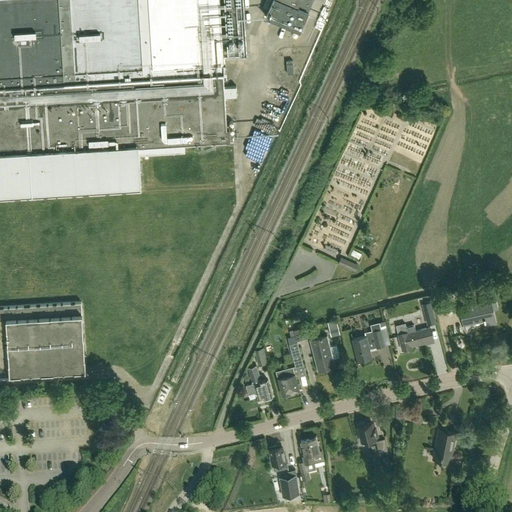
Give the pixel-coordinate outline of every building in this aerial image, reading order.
[(0,0),(0,375),(10,375),(10,374),(86,369),(82,313),(81,301),(0,306),(0,192),(141,184),(139,153),(185,151),(184,143),(227,141),(225,101),(230,100),(230,96),(236,96),(236,86),(224,87),(223,72),(224,72),(224,61),(222,61),(218,0),(0,0)] [(245,54),(241,0),(222,0),(226,55),(245,54)] [(272,0),(265,17),(299,31),(307,11),(311,0),(272,0)] [(320,248),(334,253),(336,247),(322,242),(320,248)] [(350,245),(347,252),(356,256),(359,249),(350,245)] [(341,264),(354,270),(357,264),(344,258),(341,264)] [(482,302),(460,307),(464,323),(485,318),(486,324),(496,322),(492,308),(497,307),(493,289),(479,292),(482,302)] [(447,308),(455,306),(453,299),(445,301),(447,308)] [(430,302),(422,304),(428,325),(435,323),(430,302)] [(327,323),(329,330),(338,328),(336,320),(327,323)] [(352,339),(358,361),(372,358),(369,349),(390,344),(384,321),(370,324),(372,330),(364,332),(365,336),(352,339)] [(414,325),(406,327),(407,332),(398,334),(402,350),(412,347),(411,343),(425,339),(426,343),(434,341),(430,327),(416,331),(414,325)] [(335,367),(327,335),(310,339),(318,371),(335,367)] [(287,352),(291,367),(276,371),(282,395),(290,393),(299,390),(295,374),(297,373),(295,367),(303,364),(298,342),(297,342),(296,338),(284,341),(285,346),(289,345),(291,350),(287,352)] [(257,358),(266,355),(263,347),(255,349),(257,358)] [(476,355),(464,358),(467,367),(478,364),(476,355)] [(248,368),(252,381),(260,379),(256,365),(248,368)] [(249,393),(257,391),(259,399),(265,398),(267,399),(270,398),(271,396),(272,396),(268,379),(254,383),(247,385),(249,393)] [(379,452),(387,450),(384,439),(376,441),(375,436),(377,435),(375,427),(373,428),(371,423),(365,424),(364,422),(356,424),(357,427),(357,426),(359,434),(360,434),(362,442),(370,440),(371,444),(377,443),(379,452)] [(438,429),(433,458),(452,462),(458,433),(438,429)] [(303,456),(304,461),(299,462),(303,480),(310,479),(308,471),(307,471),(305,462),(314,460),(315,462),(324,459),(322,450),(320,451),(316,437),(301,441),(302,447),(300,447),(302,456),(303,456)] [(281,445),(269,448),(271,457),(270,457),(272,466),(281,464),(282,469),(288,467),(287,462),(285,454),(284,454),(283,449),(282,449),(281,445)] [(299,493),(296,475),(295,471),(287,472),(288,476),(280,477),(283,496),(299,493)]
